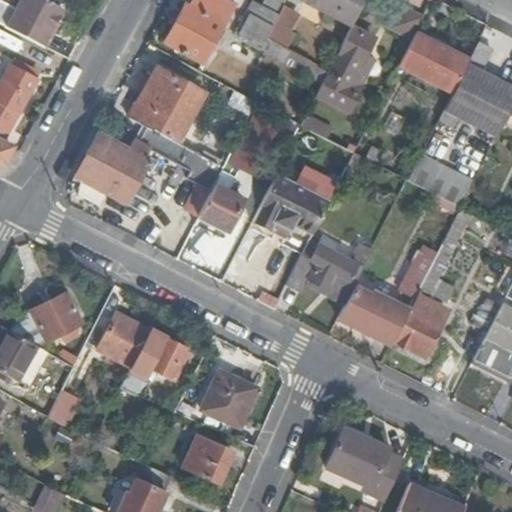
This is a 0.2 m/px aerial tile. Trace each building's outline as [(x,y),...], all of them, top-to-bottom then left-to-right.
[(0,3),(0,25),(44,48),(51,34),(48,33),(60,11),(38,0),(19,0),(13,11),(0,3)] [(231,8),(216,0),(192,0),(189,7),(184,4),(163,43),(200,64),(231,8)] [(269,11),(274,0),(264,0),(261,6),(269,11)] [(280,11),(285,0),(274,0),(269,11),(278,16),(280,11)] [(302,0),(301,2),(349,27),(361,0),(302,0)] [(261,6),(251,1),(244,15),(271,30),(278,16),(269,11),(261,6)] [(414,34),(422,19),(400,9),(388,31),(410,42),(414,34)] [(296,20),(280,11),(278,16),(271,30),(266,39),(278,46),(287,51),(295,37),(289,34),(296,20)] [(271,30),(244,15),(232,36),(260,51),(266,39),(271,30)] [(372,40),(350,28),(327,73),(322,83),(316,95),(349,112),(359,93),(348,87),(372,40)] [(468,62),(414,34),(410,42),(398,66),(452,94),(468,62)] [(491,50),(478,44),(468,62),(452,94),(437,122),(451,129),(456,118),(497,138),(511,107),(511,76),(507,86),(480,73),(491,50)] [(322,83),(327,73),(287,51),(278,46),(273,56),(322,83)] [(0,163),(2,163),(11,146),(4,142),(37,80),(7,64),(0,77),(0,163)] [(155,68),(129,117),(143,124),(161,135),(152,152),(188,172),(187,175),(212,188),(214,184),(229,155),(187,134),(183,140),(180,138),(174,135),(197,91),(155,68)] [(174,135),(180,138),(204,94),(197,91),(174,135)] [(328,130),(305,118),(300,127),(324,139),(328,130)] [(143,124),(134,141),(148,150),(152,152),(161,135),(143,124)] [(294,130),(283,125),(275,141),(286,147),(294,130)] [(454,135),(435,127),(421,155),(439,164),(454,135)] [(93,141),(73,176),(79,180),(99,191),(118,201),(131,177),(137,180),(147,162),(143,160),(146,153),(131,146),(128,151),(97,134),(93,141)] [(134,141),(131,146),(146,153),(148,150),(134,141)] [(354,153),(356,149),(350,145),(347,150),(354,153)] [(368,148),(363,158),(376,165),(382,155),(368,148)] [(461,208),(474,182),(439,164),(421,155),(415,167),(407,181),(423,189),(461,208)] [(183,209),(197,217),(212,188),(187,175),(185,178),(196,184),(183,209)] [(99,191),(79,180),(77,195),(92,203),(99,191)] [(287,182),(273,211),(301,226),(306,217),(314,222),(324,201),(287,182)] [(212,188),(197,217),(225,232),(242,199),(214,184),(212,188)] [(511,219),(505,216),(499,228),(511,234),(511,219)] [(462,232),(451,226),(429,271),(415,298),(410,308),(412,309),(395,343),(424,357),(448,310),(427,299),(462,232)] [(344,303),(372,250),(363,245),(354,262),(318,244),(310,261),(316,265),(309,280),(311,281),(312,286),(321,291),(326,288),(332,291),(332,297),(344,303)] [(415,298),(429,271),(417,265),(403,293),(415,298)] [(387,325),(394,310),(396,306),(375,295),(373,299),(354,289),(339,318),(378,338),(385,324),(387,325)] [(64,292),(29,309),(44,341),(79,323),(64,292)] [(489,329),(500,306),(488,299),(477,322),(489,329)] [(511,371),(511,311),(500,306),(489,329),(472,360),(509,378),(511,371)] [(392,344),(406,317),(394,310),(387,325),(385,324),(378,338),(392,344)] [(148,329),(115,311),(96,349),(129,366),(148,329)] [(35,344),(6,328),(0,339),(0,371),(15,379),(35,344)] [(131,367),(129,366),(119,386),(137,395),(150,369),(168,378),(170,375),(175,377),(189,350),(166,338),(164,340),(148,332),(131,367)] [(254,386),(216,369),(200,408),(237,425),(254,386)] [(60,389),(47,419),(67,427),(80,397),(60,389)] [(385,498),(402,460),(389,454),(390,449),(340,427),(324,465),(362,481),(360,486),(385,498)] [(231,449),(196,434),(182,465),(216,481),(231,449)] [(124,492),(116,511),(155,511),(172,476),(142,463),(128,494),(124,492)] [(68,488),(67,490),(81,497),(91,475),(77,469),(68,488)] [(50,486),(44,482),(35,504),(41,507),(50,486)] [(393,511),(460,511),(462,508),(406,483),(393,511)] [(54,511),(64,493),(50,486),(41,507),(42,508),(40,511),(54,511)] [(117,489),(107,511),(116,511),(124,492),(117,489)]
